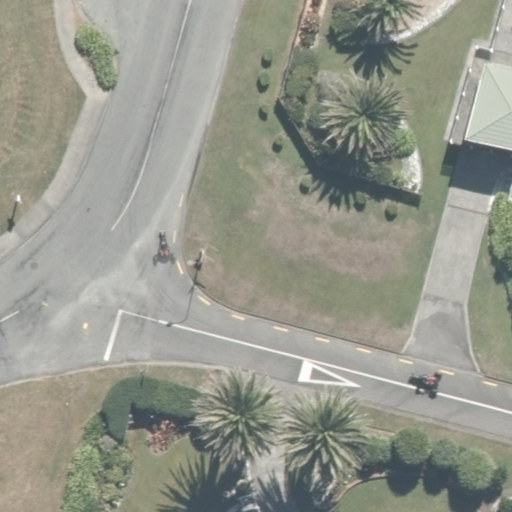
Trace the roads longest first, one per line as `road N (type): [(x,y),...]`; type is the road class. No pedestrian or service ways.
road 1 (residential): [(52,290),(511,410)]
road 2 (residential): [(193,0),(153,148),(113,234),(52,290)]
